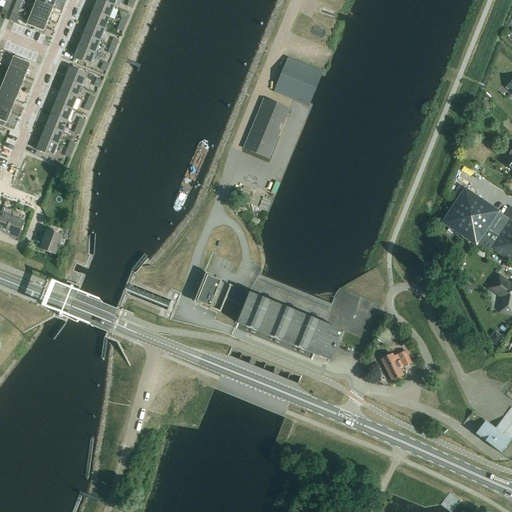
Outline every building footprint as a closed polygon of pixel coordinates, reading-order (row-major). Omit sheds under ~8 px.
[(97,0),(93,11),(109,18),(114,5),(100,0),(97,0)] [(129,0),(127,6),(133,9),(136,0),(135,0),(129,0)] [(32,13),(49,19),(53,8),(36,1),(32,13)] [(2,10),(8,12),(11,4),(5,2),(2,10)] [(20,8),(14,6),(8,20),(22,26),(24,22),(22,15),(24,9),(20,8)] [(93,11),(89,23),(105,29),(109,18),(93,11)] [(49,19),(32,13),(26,27),(36,31),(37,29),(44,32),(49,19)] [(123,15),(120,22),(126,25),(129,18),(123,15)] [(117,30),(123,32),(126,25),(120,22),(117,30)] [(84,35),(100,41),(105,29),(89,23),(84,35)] [(79,46),(95,53),(100,41),(84,35),(79,46)] [(119,41),(113,38),(111,45),(116,48),(119,41)] [(116,48),(111,45),(107,53),(113,56),(116,48)] [(95,53),(79,46),(74,58),(91,65),(95,53)] [(9,70),(26,76),(31,64),(14,57),(9,70)] [(273,92),(309,107),(323,72),(288,57),(273,92)] [(106,72),(109,64),(103,62),(100,70),(106,72)] [(66,79),(82,86),(87,74),(71,67),(66,79)] [(4,81),(21,88),(26,76),(9,70),(4,81)] [(61,91),(77,98),(82,86),(66,79),(61,91)] [(99,89),(102,81),(97,79),(93,86),(99,89)] [(0,92),(0,94),(16,100),(21,88),(4,81),(0,92)] [(61,91),(56,103),(73,110),(77,98),(61,91)] [(0,107),(11,112),(16,100),(0,94),(0,107)] [(96,98),(90,95),(87,102),(93,104),(96,98)] [(290,109),(263,98),(243,148),(269,159),(281,130),(279,129),(281,124),(283,125),(290,109)] [(93,104),(87,102),(84,110),(89,112),(93,104)] [(68,121),(73,110),(56,103),(51,115),(68,121)] [(0,120),(7,123),(11,112),(0,107),(0,120)] [(47,127),(63,133),(68,121),(51,115),(47,127)] [(77,126),(83,128),(86,121),(80,118),(77,126)] [(80,136),(83,128),(77,126),(74,133),(80,136)] [(42,139),(58,145),(63,133),(47,127),(42,139)] [(58,145),(42,139),(37,151),(53,157),(58,145)] [(70,142),(67,149),(73,151),(76,144),(70,142)] [(511,148),(502,164),(511,170),(511,148)] [(73,151),(67,149),(64,156),(70,159),(73,151)] [(491,248),(511,263),(511,208),(510,208),(493,233),(486,228),(498,212),(465,189),(442,222),(475,245),(476,244),(488,253),(491,248)] [(1,214),(0,215),(0,232),(6,235),(12,218),(1,214)] [(12,218),(6,235),(18,239),(24,222),(12,218)] [(54,255),(61,236),(46,231),(40,249),(54,255)] [(211,307),(221,282),(206,275),(203,274),(193,300),(210,307),(211,307)] [(511,284),(510,285),(498,276),(489,288),(501,297),(501,313),(511,313),(511,284)] [(236,305),(242,294),(230,288),(224,299),(236,305)] [(330,361),(342,331),(292,311),(288,309),(248,293),(236,323),(276,339),(280,341),(330,361)] [(376,340),(387,346),(390,339),(395,339),(407,346),(411,340),(385,325),(376,340)] [(487,341),(496,349),(504,340),(494,333),(487,341)] [(388,371),(392,381),(403,376),(399,369),(412,363),(406,351),(399,355),(398,354),(390,359),(389,356),(382,359),(386,368),(383,369),(385,372),(388,371)] [(511,407),(495,429),(485,422),(475,435),(494,449),(501,454),(511,439),(511,407)] [(473,412),(468,418),(478,425),(483,420),(473,412)]
